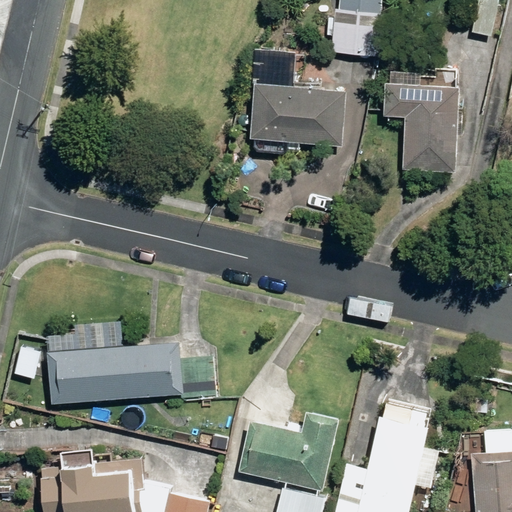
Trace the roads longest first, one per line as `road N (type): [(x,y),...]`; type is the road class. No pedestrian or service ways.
road 1 (residential): [(511,309),(487,311),(0,198)]
road 2 (residential): [(0,170),(33,27)]
